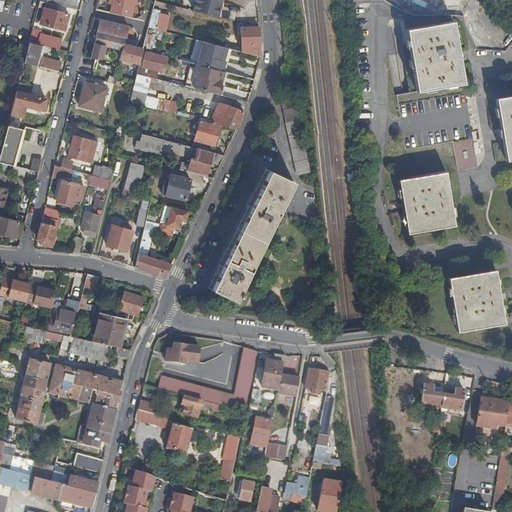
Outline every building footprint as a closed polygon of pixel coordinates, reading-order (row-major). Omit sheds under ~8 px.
[(83,0),(64,0),(63,7),(81,11),(83,0)] [(110,0),(110,5),(113,5),(111,13),(119,15),(129,18),(131,19),(134,10),(121,7),(122,0),(110,0)] [(197,0),(195,11),(219,18),(223,0),(197,0)] [(421,9),(429,6),(434,3),(435,0),(401,0),(406,5),(413,8),(421,9)] [(57,12),(50,10),(46,9),(42,26),(67,32),(71,15),(57,12)] [(162,27),(168,29),(171,16),(165,15),(162,27)] [(101,21),(98,32),(126,39),(129,28),(101,21)] [(417,93),(465,83),(460,63),(455,64),(453,52),(458,51),(452,21),(406,31),(417,93)] [(242,24),(244,53),(261,58),(260,28),(242,24)] [(496,26),(488,36),(500,45),(508,35),(496,26)] [(123,51),(126,39),(98,32),(91,59),(99,61),(102,59),(105,47),(123,51)] [(30,43),(39,46),(39,45),(61,50),(63,41),(42,36),(41,37),(32,34),(30,43)] [(204,43),(196,41),(191,64),(198,66),(204,43)] [(228,49),(204,43),(198,66),(222,72),(224,72),(226,63),(225,62),(228,49)] [(25,64),(56,72),(58,65),(41,60),(42,56),(38,54),(39,47),(30,44),(29,48),(27,57),(25,64)] [(27,57),(29,48),(21,46),(18,55),(27,57)] [(143,53),(138,75),(152,78),(154,79),(156,71),(164,73),(165,73),(169,58),(147,52),(147,53),(143,53)] [(198,77),(195,89),(220,96),(223,86),(220,85),(222,81),(220,81),(222,72),(198,66),(195,76),(198,77)] [(154,79),(162,81),(164,73),(156,71),(154,79)] [(138,75),(135,84),(134,91),(148,95),(152,78),(138,75)] [(20,82),(11,115),(23,118),(26,107),(44,111),(47,99),(32,96),(32,93),(24,91),(26,84),(20,82)] [(102,112),(107,90),(86,84),(80,106),(102,112)] [(148,95),(134,91),(130,104),(164,112),(166,103),(157,100),(157,103),(146,101),(147,98),(148,95)] [(398,103),(413,98),(411,91),(396,95),(398,103)] [(299,177),(312,175),(296,95),(293,96),(283,98),(299,177)] [(511,95),(506,97),(496,99),(503,136),(508,161),(511,160),(511,95)] [(221,126),(237,130),(245,113),(220,104),(212,124),(221,126)] [(193,148),(214,153),(221,126),(212,124),(201,121),(193,148)] [(25,130),(7,125),(0,153),(0,161),(16,166),(25,130)] [(193,148),(143,135),(139,150),(179,160),(180,156),(188,158),(189,155),(196,157),(196,159),(192,158),(192,159),(188,172),(208,177),(211,164),(220,166),(225,156),(214,153),(193,148)] [(98,143),(74,137),(69,158),(93,164),(98,143)] [(472,138),(453,142),(458,171),(478,167),(472,138)] [(66,161),(64,169),(66,169),(76,172),(78,164),(66,161)] [(132,164),(124,191),(138,194),(145,167),(132,164)] [(64,169),(57,167),(54,178),(63,181),(66,169),(64,169)] [(87,170),(86,175),(92,176),(111,181),(113,171),(103,168),(102,172),(95,170),(95,172),(87,170)] [(25,177),(37,180),(39,173),(36,172),(27,170),(25,177)] [(220,265),(209,288),(213,290),(212,293),(225,300),(226,297),(237,302),(240,297),(242,298),(244,295),(242,294),(296,184),(268,170),(251,203),(255,205),(254,208),(250,206),(222,262),(226,264),(224,267),(220,265)] [(399,181),(402,204),(407,203),(407,209),(403,210),(407,234),(455,226),(446,172),(399,181)] [(92,176),(90,185),(109,189),(111,181),(92,176)] [(192,180),(172,176),(169,184),(166,183),(164,190),(167,191),(166,196),(187,201),(192,180)] [(74,206),(76,199),(79,187),(79,186),(63,182),(58,202),(74,206)] [(79,187),(76,199),(81,201),(84,188),(79,187)] [(0,190),(0,235),(16,239),(19,228),(20,224),(0,218),(0,207),(4,208),(8,193),(0,190)] [(138,194),(124,191),(123,196),(137,199),(138,194)] [(94,210),(103,212),(105,202),(97,200),(94,210)] [(159,234),(173,238),(175,230),(179,231),(182,222),(186,223),(189,211),(172,208),(167,227),(161,225),(159,234)] [(39,241),(42,245),(52,248),(52,247),(55,248),(57,239),(55,238),(57,229),(59,230),(60,227),(58,226),(61,214),(47,210),(39,241)] [(137,227),(144,229),(148,212),(141,210),(137,227)] [(82,230),(96,234),(101,215),(99,214),(99,217),(86,213),(82,230)] [(107,247),(127,253),(133,233),(128,231),(128,228),(125,227),(124,230),(113,227),(107,247)] [(16,239),(22,241),(25,229),(19,228),(16,239)] [(145,230),(135,268),(166,278),(173,264),(145,257),(150,232),(145,230)] [(497,271),(449,280),(458,334),(507,325),(502,301),(498,302),(497,296),(501,295),(497,271)] [(96,291),(100,278),(88,275),(83,298),(87,300),(90,290),(96,291)] [(19,282),(4,278),(0,293),(0,295),(27,303),(32,283),(24,281),(23,283),(19,282)] [(32,283),(27,303),(26,305),(34,308),(35,304),(53,309),(57,292),(47,289),(39,287),(40,284),(32,281),(32,283)] [(117,317),(125,319),(133,321),(135,315),(138,316),(144,298),(125,293),(117,317)] [(72,336),(78,314),(59,309),(57,319),(56,323),(51,321),(48,331),(72,336)] [(113,346),(118,348),(125,319),(117,317),(100,314),(93,342),(103,344),(113,346)] [(37,329),(27,327),(23,343),(33,345),(34,342),(37,329)] [(46,338),(48,332),(47,332),(37,329),(34,342),(45,345),(46,338)] [(63,342),(64,336),(48,332),(46,338),(63,342)] [(71,349),(74,338),(64,336),(63,342),(61,347),(71,349)] [(80,356),(84,340),(74,338),(71,349),(70,354),(80,356)] [(89,358),(93,342),(84,340),(80,356),(89,358)] [(100,358),(103,344),(93,342),(89,358),(99,361),(100,358)] [(109,360),(113,346),(103,344),(100,358),(109,360)] [(131,351),(118,348),(116,355),(129,359),(131,352),(131,351)] [(235,397),(148,374),(145,387),(184,397),(224,408),(225,408),(245,413),(258,353),(244,348),(235,397)] [(201,355),(175,348),(174,354),(168,352),(165,364),(185,369),(185,366),(197,369),(201,355)] [(282,376),(285,357),(275,356),(274,363),(268,362),(262,389),(279,392),(282,376)] [(37,377),(40,362),(30,359),(26,375),(37,377)] [(51,364),(40,362),(37,377),(47,380),(51,364)] [(63,382),(66,368),(56,366),(53,379),(63,382)] [(76,371),(66,368),(63,382),(73,384),(76,371)] [(86,373),(76,371),(73,384),(82,387),(86,373)] [(327,393),(330,375),(309,371),(305,389),(327,393)] [(95,376),(86,373),(82,387),(92,389),(95,376)] [(47,380),(37,377),(26,375),(24,386),(35,389),(44,391),(47,380)] [(300,380),(282,376),(279,392),(278,395),(296,398),(300,380)] [(108,388),(110,380),(100,377),(97,386),(108,388)] [(60,395),(63,382),(53,379),(50,393),(60,395)] [(121,392),(123,383),(110,380),(108,388),(121,392)] [(73,384),(63,382),(60,395),(69,397),(73,384)] [(82,387),(73,384),(69,397),(79,400),(82,387)] [(35,389),(24,386),(21,397),(32,399),(35,389)] [(119,400),(121,392),(108,388),(97,386),(97,390),(96,394),(98,395),(119,400)] [(461,412),(465,392),(455,390),(454,397),(432,394),(433,388),(424,386),(421,406),(461,412)] [(92,389),(82,387),(79,400),(88,402),(92,389)] [(42,402),(44,391),(35,389),(32,399),(42,402)] [(261,392),(254,391),(251,404),(258,405),(261,392)] [(117,410),(119,400),(98,395),(97,397),(96,404),(117,410)] [(32,399),(21,397),(19,408),(29,410),(32,399)] [(224,414),(225,408),(224,408),(184,397),(182,406),(186,407),(183,416),(198,420),(202,405),(204,405),(204,408),(224,414)] [(40,413),(42,402),(32,399),(29,410),(40,413)] [(328,427),(333,401),(326,399),(314,463),(322,464),(335,466),(336,461),(330,460),(325,459),(325,453),(329,438),(322,437),(323,434),(325,432),(326,427),(328,427)] [(506,424),(509,404),(481,399),(477,427),(496,430),(496,427),(505,428),(506,424)] [(159,407),(141,402),(138,411),(157,416),(159,407)] [(117,410),(96,404),(93,403),(91,412),(115,418),(117,410)] [(29,410),(19,408),(16,420),(27,423),(29,410)] [(37,425),(40,413),(29,410),(27,423),(37,425)] [(157,416),(138,411),(136,421),(167,429),(168,427),(170,419),(157,416)] [(115,418),(91,412),(89,420),(113,426),(115,418)] [(46,414),(40,413),(37,425),(40,426),(43,424),(46,414)] [(250,446),(268,450),(273,422),(256,419),(250,446)] [(113,426),(89,420),(87,428),(111,434),(113,426)] [(446,423),(434,421),(432,433),(443,435),(446,423)] [(193,431),(174,425),(167,450),(186,455),(193,431)] [(83,445),(87,428),(82,427),(79,443),(83,445)] [(111,434),(87,428),(83,445),(97,448),(99,441),(109,443),(111,434)] [(237,456),(240,438),(229,435),(226,454),(237,456)] [(279,446),(276,460),(284,462),(284,460),(285,460),(288,448),(279,446)] [(5,448),(1,468),(11,471),(14,457),(16,451),(5,448)] [(502,496),(510,449),(502,448),(500,459),(493,495),(502,496)] [(100,473),(103,460),(77,453),(73,466),(100,473)] [(35,462),(14,457),(11,471),(32,476),(34,466),(35,462)] [(322,464),(314,463),(312,469),(321,471),(322,464)] [(53,482),(56,468),(45,465),(44,468),(42,479),(53,482)] [(42,479),(44,468),(34,466),(32,476),(42,479)] [(1,468),(0,468),(0,511),(5,511),(10,488),(59,500),(63,484),(53,482),(42,479),(32,476),(11,471),(1,468)] [(157,488),(160,480),(137,472),(132,488),(129,487),(124,505),(128,506),(126,511),(150,511),(151,511),(147,510),(149,503),(146,502),(148,493),(152,494),(154,486),(157,488)] [(97,493),(99,483),(71,475),(69,486),(97,493)] [(337,511),(342,485),(323,482),(318,509),(336,511),(337,511)] [(253,494),(255,485),(244,483),(240,501),(252,503),(253,497),(255,498),(256,495),(253,494)] [(307,498),(309,487),(288,483),(285,494),(307,498)] [(63,484),(59,500),(93,508),(97,493),(69,486),(63,484)] [(272,491),(260,489),(255,511),(268,511),(271,496),(272,491)] [(190,511),(194,500),(175,494),(173,500),(172,504),(169,503),(167,511),(170,511),(190,511)] [(307,498),(285,494),(284,502),(305,505),(307,498)] [(277,511),(280,498),(271,496),(268,511),(277,511)]
